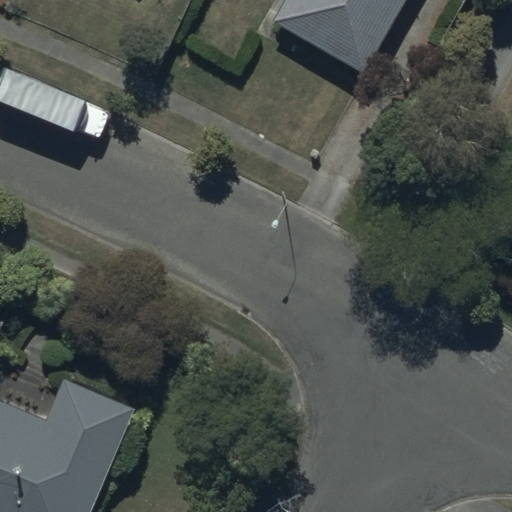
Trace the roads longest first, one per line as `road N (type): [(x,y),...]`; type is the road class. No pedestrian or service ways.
road 1 (residential): [(0,127),(224,233),(430,364)]
road 2 (residential): [(430,364),(354,511)]
